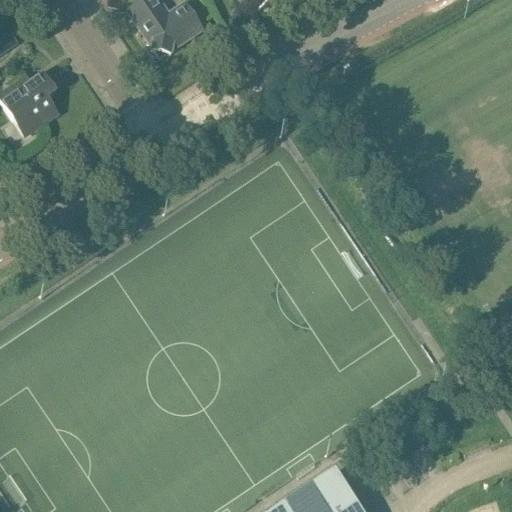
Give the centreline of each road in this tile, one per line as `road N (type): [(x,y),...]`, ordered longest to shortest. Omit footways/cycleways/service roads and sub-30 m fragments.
road 1 (tertiary): [(157,148),(409,0)]
road 2 (tertiary): [(0,252),(157,148)]
road 3 (residential): [(157,148),(60,0)]
